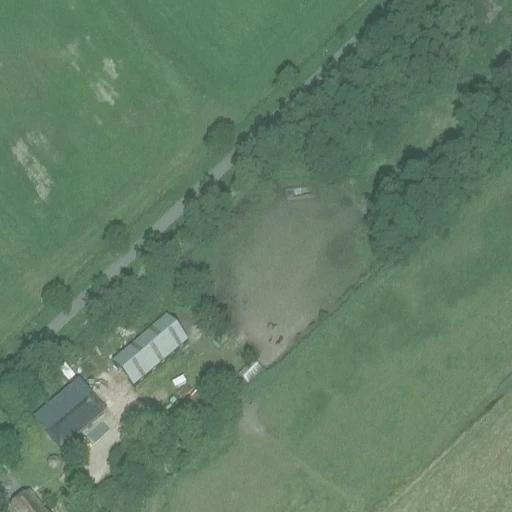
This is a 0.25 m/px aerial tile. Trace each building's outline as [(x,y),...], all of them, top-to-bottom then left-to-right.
[(511,3),(499,17),(505,24),(511,17),(511,3)] [(166,317),(112,363),(134,389),(188,343),(166,317)] [(252,362),(237,375),(246,385),(261,371),(252,362)] [(89,392),(61,416),(78,436),(106,412),(89,392)] [(0,442),(6,446),(14,442),(14,433),(6,428),(0,431),(0,442)] [(143,455),(89,498),(93,503),(84,511),(85,511),(106,511),(156,472),(143,455)] [(7,511),(5,511),(42,511),(43,510),(31,493),(7,511)]
